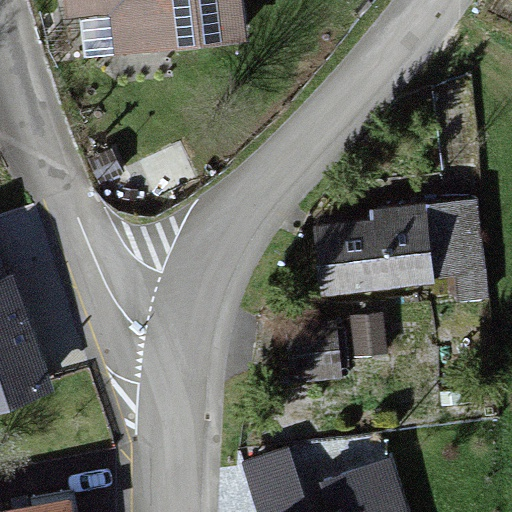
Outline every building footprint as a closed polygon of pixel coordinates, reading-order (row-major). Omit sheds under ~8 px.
[(246,0),(71,0),(72,9),(116,5),(121,47),(250,33),(246,0)] [(428,209),(320,218),(326,287),(434,278),(428,209)] [(27,270),(0,277),(0,391),(55,377),(27,270)] [(335,324),(294,322),(292,379),(333,380),(335,324)] [(338,492),(261,511),(403,511),(400,497),(343,511),(338,492)] [(79,511),(77,498),(0,511),(79,511)]
